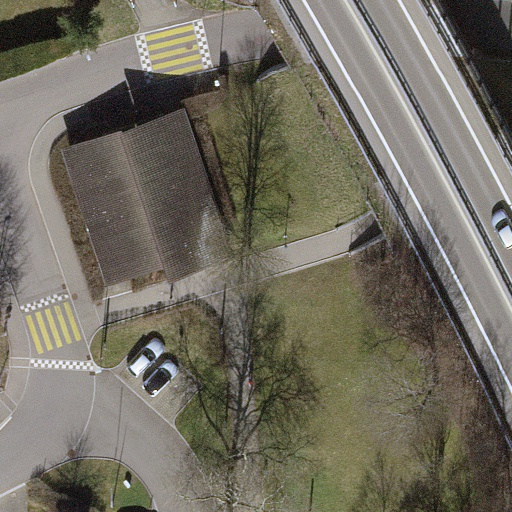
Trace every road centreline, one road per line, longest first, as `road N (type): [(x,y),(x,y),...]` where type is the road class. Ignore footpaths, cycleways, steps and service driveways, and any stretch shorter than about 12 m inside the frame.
road 1 (trunk): [(322,0),(511,351)]
road 2 (residential): [(0,171),(63,351),(56,408),(0,467)]
road 3 (trunk): [(511,241),(382,0)]
road 4 (unclassified): [(0,108),(264,38)]
road 5 (residential): [(264,38),(511,28)]
